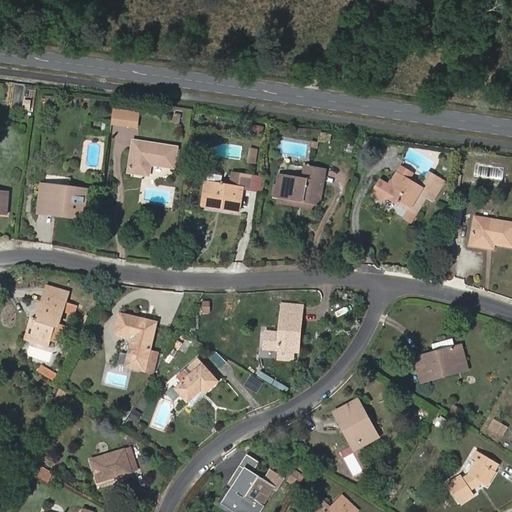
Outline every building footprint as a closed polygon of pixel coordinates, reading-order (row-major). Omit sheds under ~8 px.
[(43,107),(53,108),(55,97),(44,96),(43,107)] [(24,109),(31,110),(32,102),(25,101),(24,109)] [(113,110),(111,124),(126,126),(128,112),(113,110)] [(126,126),(136,128),(138,114),(128,112),(126,126)] [(244,133),(264,136),(265,129),(245,126),(244,133)] [(318,140),(331,142),(332,135),(319,133),(318,140)] [(173,168),(177,149),(134,141),(129,172),(148,175),(150,165),(173,168)] [(248,162),(254,164),(257,151),(250,150),(248,162)] [(426,197),(432,201),(444,182),(429,173),(420,187),(409,180),(416,169),(404,163),(394,180),(393,179),(390,184),(382,179),(372,194),(383,201),(387,196),(398,203),(400,200),(417,211),(426,197)] [(317,203),(319,203),(324,170),(305,167),(303,179),(281,176),(277,196),(317,203)] [(319,203),(323,204),(327,171),(324,170),(319,203)] [(221,209),(240,212),(243,188),(261,191),(263,178),(232,174),(231,186),(220,185),(221,177),(218,172),(212,171),(208,175),(207,183),(204,201),(221,204),(221,209)] [(205,182),(202,206),(221,209),(221,204),(204,201),(207,183),(205,182)] [(84,212),(46,210),(48,187),(40,187),(38,215),(84,218),(84,212)] [(84,212),(85,190),(48,187),(46,210),(84,212)] [(316,209),(317,203),(277,196),(276,203),(316,209)] [(404,217),(411,221),(417,211),(400,200),(398,203),(409,210),(404,217)] [(494,244),(511,246),(511,222),(474,216),(470,245),(486,247),(487,242),(494,244)] [(54,326),(58,327),(62,312),(73,315),(75,307),(65,304),(68,294),(47,287),(38,315),(39,315),(38,320),(33,319),(31,326),(36,328),(33,336),(49,341),(54,326)] [(282,312),(302,314),(303,301),(283,300),(282,312)] [(294,339),(299,339),(302,314),(282,312),(279,334),(278,350),(293,352),(294,339)] [(157,352),(149,351),(155,323),(120,315),(116,333),(133,337),(126,366),(153,372),(157,352)] [(27,339),(47,346),(49,341),(33,336),(36,328),(31,326),(27,339)] [(58,327),(54,326),(49,341),(60,344),(64,329),(58,327)] [(269,349),(278,350),(279,334),(271,333),(269,349)] [(430,380),(469,369),(461,346),(455,348),(454,343),(452,338),(429,344),(430,349),(430,350),(431,354),(417,359),(421,369),(426,368),(430,380)] [(279,358),(280,350),(260,348),(259,356),(279,358)] [(417,359),(431,354),(430,350),(416,354),(417,359)] [(156,372),(161,374),(170,360),(165,357),(156,372)] [(201,390),(204,393),(217,382),(197,359),(183,372),(187,376),(188,378),(176,389),(187,402),(201,390)] [(421,369),(425,382),(430,380),(426,368),(421,369)] [(183,372),(177,377),(180,381),(187,376),(183,372)] [(174,387),(176,389),(188,378),(187,376),(180,381),(174,387)] [(358,446),(377,436),(358,401),(335,413),(342,427),(347,425),(358,446)] [(459,418),(463,410),(456,406),(452,413),(459,418)] [(130,419),(136,423),(142,414),(135,410),(130,419)] [(354,449),(358,446),(347,425),(342,427),(354,449)] [(114,478),(137,471),(131,449),(92,461),(97,478),(113,473),(114,478)] [(482,483),(487,486),(496,472),(495,471),(499,464),(478,451),(473,459),(477,462),(470,474),(462,479),(460,475),(446,484),(460,505),(474,496),(471,491),(482,483)] [(256,469),(244,461),(240,468),(252,475),(256,469)] [(35,474),(49,483),(54,474),(40,466),(35,474)] [(258,511),(273,489),(276,491),(283,480),(270,471),(263,482),(252,475),(240,468),(230,484),(241,491),(246,494),(244,498),(236,511),(237,511),(258,511)] [(97,478),(98,482),(114,478),(113,473),(97,478)] [(288,481),(294,485),(298,478),(292,475),(288,481)] [(305,485),(311,488),(315,481),(310,478),(305,485)] [(356,511),(357,511),(342,497),(331,508),(325,502),(315,511),(356,511)]
